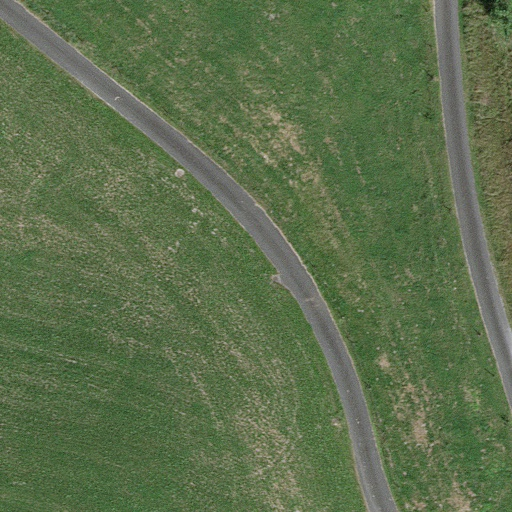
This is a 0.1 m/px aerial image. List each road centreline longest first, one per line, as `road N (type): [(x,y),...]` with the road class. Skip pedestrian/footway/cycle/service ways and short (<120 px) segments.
road 1 (track): [(0,4),(215,176),(301,274),(340,347),(391,511)]
road 2 (track): [(511,358),(473,216),(448,0)]
